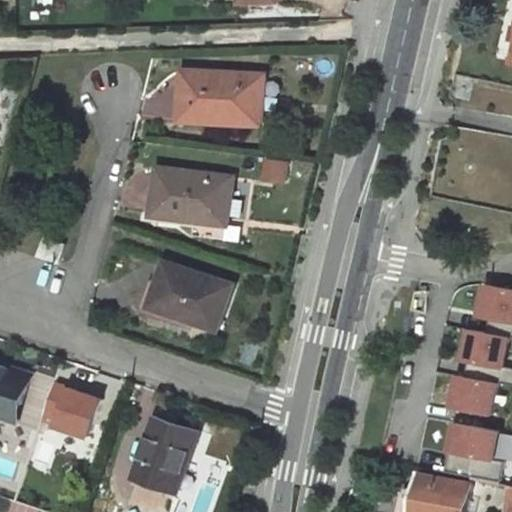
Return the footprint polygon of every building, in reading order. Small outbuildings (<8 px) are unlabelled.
[(183,120),(264,124),(267,74),(186,70),(183,120)] [(230,217),(235,176),(159,168),(154,215),(196,221),(197,213),(230,217)] [(41,254),(60,262),(68,245),(47,236),(41,254)] [(236,284),(168,260),(153,303),(182,313),(181,316),(220,328),(236,284)] [(511,288),(483,284),(477,317),(491,319),(511,322),(511,288)] [(511,322),(491,319),(489,333),(511,336),(511,322)] [(506,369),(511,337),(511,336),(489,333),(467,329),(461,361),(469,362),(506,369)] [(511,369),(506,369),(469,362),(466,376),(499,382),(511,384),(511,369)] [(33,376),(0,364),(0,412),(1,413),(6,398),(24,404),(33,376)] [(493,416),(499,382),(466,376),(456,375),(450,408),(493,416)] [(47,419),(101,433),(112,392),(58,378),(47,419)] [(19,419),(24,404),(6,398),(1,413),(19,419)] [(137,477),(177,491),(190,451),(194,452),(201,431),(156,416),(137,477)] [(495,462),(501,432),(453,422),(447,452),(452,453),(495,462)] [(505,464),(495,462),(452,453),(448,472),(501,482),(505,464)] [(468,511),(474,483),(421,473),(418,491),(412,491),(408,493),(406,495),(404,501),(403,505),(404,511),(403,511),(468,511)]
